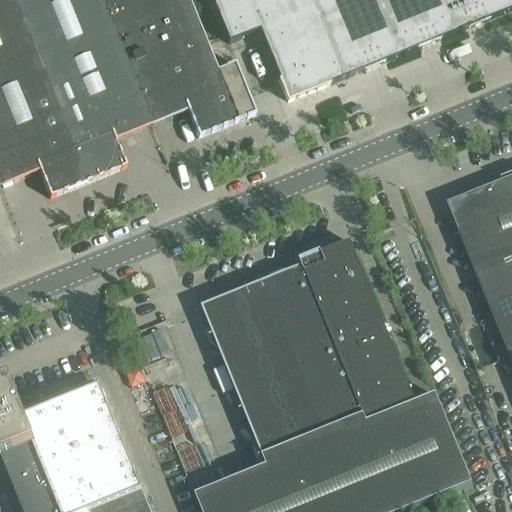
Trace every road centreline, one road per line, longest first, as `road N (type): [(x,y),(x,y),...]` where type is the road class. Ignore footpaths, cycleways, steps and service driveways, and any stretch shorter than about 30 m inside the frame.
road 1 (tertiary): [(73,276),(511,96)]
road 2 (unclassified): [(167,511),(73,276)]
